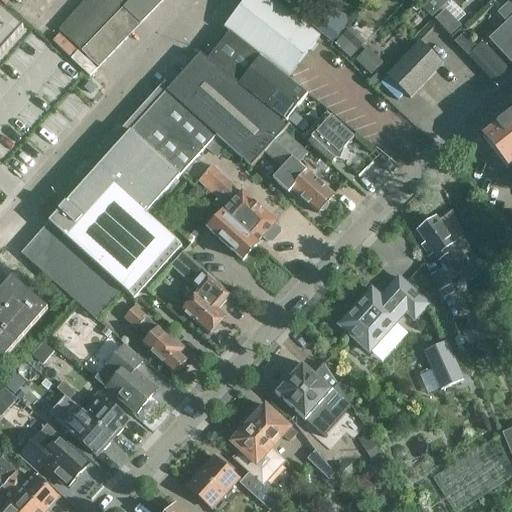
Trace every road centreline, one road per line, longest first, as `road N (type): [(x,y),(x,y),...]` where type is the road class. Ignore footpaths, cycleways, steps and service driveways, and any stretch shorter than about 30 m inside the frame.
road 1 (residential): [(97,511),(356,228),(511,88)]
road 2 (unclassified): [(0,222),(196,0)]
